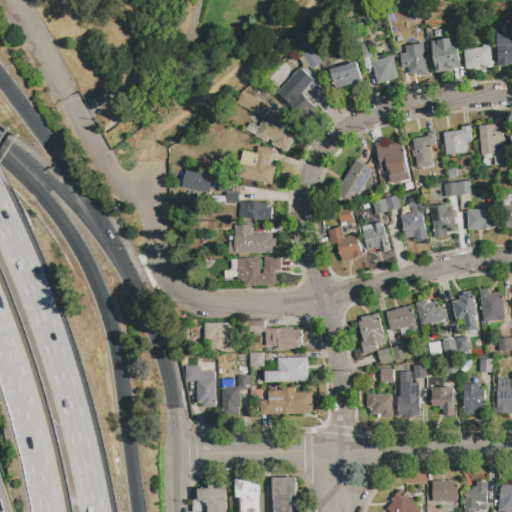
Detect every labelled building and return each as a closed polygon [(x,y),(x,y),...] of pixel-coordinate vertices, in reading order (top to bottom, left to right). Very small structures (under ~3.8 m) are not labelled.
[(495,23),(507,23),(507,36),(511,36),(511,62),(511,65),(505,65),(498,66),(495,23)] [(456,37),(460,66),(454,67),(454,70),(436,73),(434,62),(433,62),(431,54),(433,53),(431,41),(456,37)] [(405,46),(422,44),(426,74),(418,75),(418,74),(408,75),(407,67),(402,68),(400,53),(406,53),(405,46)] [(492,67),(487,67),(487,66),(483,66),(484,72),(474,73),(474,68),(466,69),(464,49),(482,47),(481,45),(488,45),(488,47),(490,47),(491,61),(492,61),(492,67)] [(311,48),(321,63),(312,70),(301,54),(311,48)] [(398,78),(378,84),(372,62),(392,56),(398,78)] [(356,62),(362,83),(349,86),(348,85),(335,89),(333,83),(329,84),(327,75),(331,74),(330,69),(356,62)] [(300,68),(313,80),(301,93),(317,108),(306,120),(277,93),(300,68)] [(270,105),(264,117),(236,103),(242,91),(270,105)] [(297,134),(287,153),(272,145),(274,141),(269,139),(267,142),(255,136),(265,117),(297,134)] [(478,126),(495,124),(495,126),(502,125),(503,137),(504,137),(507,164),(484,166),(483,155),(481,155),(478,126)] [(443,133),(461,131),(461,127),(470,126),(472,141),(465,141),(466,152),(445,155),(443,133)] [(412,139),(427,137),(427,133),(434,132),(436,145),(429,146),(432,165),(417,168),(412,139)] [(376,143),(385,141),(386,145),(401,142),(407,171),(388,174),(387,168),(381,169),(376,143)] [(271,185),(237,177),(243,151),(256,154),(257,146),(273,150),(269,165),(276,167),(271,185)] [(356,159),(373,169),(353,203),(346,199),(344,203),(334,198),(356,159)] [(448,169),(456,168),(457,177),(448,178),(448,169)] [(182,189),(209,192),(211,174),(184,171),(182,189)] [(457,182),(469,181),(471,194),(458,196),(457,182)] [(458,196),(445,197),(444,184),(457,182),(458,196)] [(219,191),(219,183),(233,183),(233,191),(219,191)] [(239,202),(226,202),(226,193),(239,193),(239,202)] [(511,228),(501,228),(503,194),(511,194),(511,228)] [(385,198),(390,197),(397,195),(400,208),(388,212),(385,198)] [(388,212),(375,215),(372,201),(385,198),(388,212)] [(400,215),(411,213),(409,202),(419,200),(428,239),(419,241),(418,235),(405,238),(400,215)] [(271,220),(240,219),(240,201),(258,202),(258,203),(268,203),(268,207),(272,207),(271,220)] [(430,207),(446,204),(447,210),(453,209),(456,231),(446,232),(447,235),(435,237),(430,207)] [(338,212),(350,209),(354,223),(348,225),(347,221),(341,223),(338,212)] [(467,210),(493,209),(494,229),(468,230),(467,210)] [(389,250),(381,252),(380,248),(376,249),(376,247),(367,249),(362,226),(372,224),(380,222),(380,224),(382,224),(389,250)] [(275,253),(228,254),(228,242),(234,242),(234,225),(252,224),(252,235),(271,234),(271,238),(275,238),(275,253)] [(342,226),(344,237),(357,234),(362,256),(342,261),(337,243),(331,244),(328,230),(342,226)] [(245,286),(245,281),(238,281),(237,270),(237,258),(260,258),(260,274),(263,274),(263,269),(265,269),(265,257),(280,257),(281,270),(275,270),(276,285),(245,286)] [(479,290),(488,289),(489,294),(502,292),(505,319),(483,322),(479,290)] [(452,302),(460,300),(459,297),(463,296),(463,293),(472,291),(477,314),(476,314),(477,320),(475,321),(477,329),(466,332),(463,319),(456,320),(452,302)] [(415,303),(426,300),(428,300),(430,301),(431,302),(437,301),(439,307),(443,306),(446,319),(444,320),(444,322),(431,326),(431,324),(421,326),(415,303)] [(411,305),(418,332),(402,337),(400,329),(391,331),(386,312),(411,305)] [(385,343),(376,345),(377,350),(364,354),(361,342),(364,342),(359,322),(362,321),(361,317),(370,315),(378,313),(385,343)] [(264,321),(265,332),(250,332),(249,321),(264,321)] [(204,324),(232,323),(232,327),(235,327),(236,352),(211,352),(211,340),(205,340),(204,324)] [(266,329),(273,328),(273,329),(281,329),(281,328),(292,328),(292,330),(301,330),(302,346),(299,346),(299,349),(278,350),(278,347),(266,347),(266,329)] [(454,339),(467,336),(470,350),(457,353),(454,339)] [(511,351),(498,351),(498,338),(511,338),(511,351)] [(457,353),(445,355),(442,341),(454,339),(457,353)] [(428,344),(440,342),(442,354),(430,356),(428,344)] [(390,348),(403,345),(406,358),(394,361),(390,348)] [(377,351),(390,348),(394,361),(381,364),(377,351)] [(249,354),(263,353),(264,368),(250,368),(249,354)] [(265,383),(265,372),(278,371),(277,358),(307,357),(308,382),(265,383)] [(479,359),(493,359),(493,373),(479,373),(479,359)] [(412,365),(425,365),(426,378),(412,378),(412,365)] [(185,367),(200,367),(200,370),(204,370),(204,372),(215,372),(215,380),(216,379),(216,408),(202,408),(202,403),(197,403),(196,382),(185,382),(185,367)] [(380,369),(393,369),(393,383),(380,383),(380,369)] [(399,372),(411,372),(412,383),(419,383),(420,416),(398,417),(397,397),(399,396),(399,372)] [(238,376),(249,376),(250,387),(247,387),(247,391),(240,391),(240,387),(238,387),(238,376)] [(511,413),(494,413),(494,388),(497,388),(497,378),(511,378),(511,413)] [(463,383),(485,383),(485,414),(464,414),(463,383)] [(222,387),(234,387),(238,387),(240,387),(240,391),(240,407),(238,408),(238,415),(222,415),(222,387)] [(260,416),(260,401),(268,400),(267,391),(282,391),(282,388),(295,388),(295,393),(312,392),(312,411),(308,411),(308,414),(260,416)] [(432,388),(452,388),(453,415),(442,415),(442,412),(439,412),(439,407),(432,407),(432,388)] [(367,395),(391,395),(392,418),(378,418),(378,415),(371,415),(371,409),(367,409),(367,395)] [(273,511),(272,479),(294,478),(295,497),(291,497),(291,511),(273,511)] [(260,479),(261,511),(240,511),(240,498),(236,498),(235,480),(260,479)] [(433,482),(458,481),(458,502),(433,502),(433,482)] [(487,482),(486,510),(478,509),(478,510),(474,510),(473,511),(464,511),(466,490),(472,490),(473,486),(476,487),(477,481),(487,482)] [(511,511),(504,511),(497,511),(501,484),(511,485),(511,483),(511,511)] [(226,485),(226,511),(208,511),(208,503),(203,504),(203,501),(198,501),(197,489),(207,489),(207,485),(226,485)] [(389,511),(386,509),(393,502),(391,500),(400,490),(421,510),(419,511),(389,511)]
